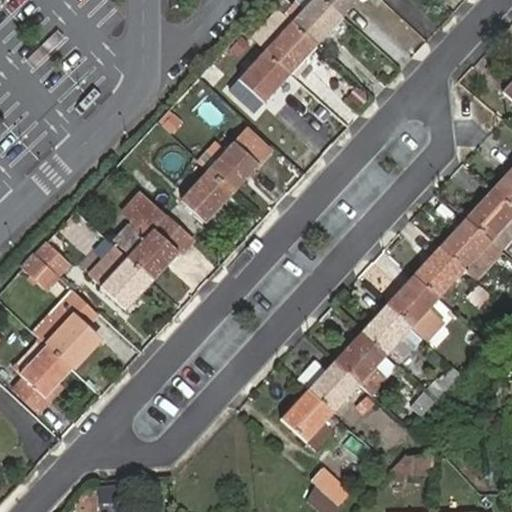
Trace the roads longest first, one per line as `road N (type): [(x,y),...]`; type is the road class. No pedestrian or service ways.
road 1 (residential): [(30,511),(507,0)]
road 2 (unknown): [(134,86),(171,77),(213,44),(233,14),(225,0)]
